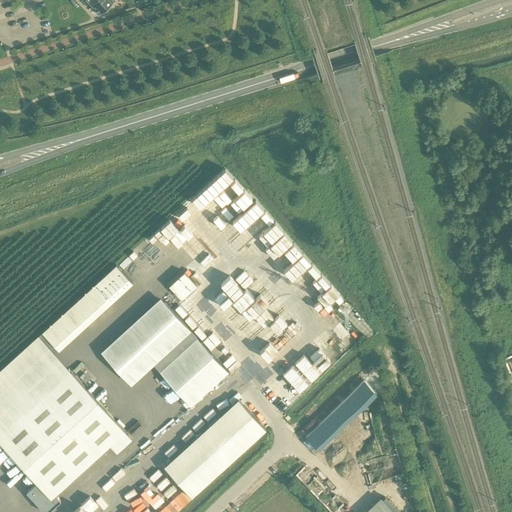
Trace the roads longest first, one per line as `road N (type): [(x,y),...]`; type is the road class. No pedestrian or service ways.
road 1 (secondary): [(0,166),(511,5)]
road 2 (track): [(433,511),(390,369),(372,336)]
